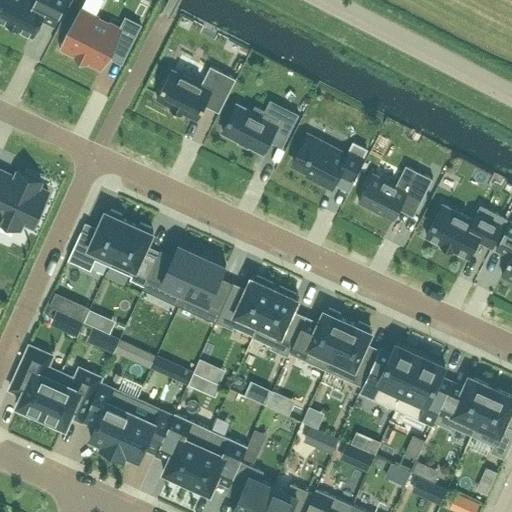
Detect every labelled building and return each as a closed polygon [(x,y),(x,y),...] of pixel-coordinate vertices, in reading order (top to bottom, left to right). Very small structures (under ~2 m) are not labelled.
[(0,0),(0,17),(8,21),(7,23),(18,29),(19,27),(34,35),(43,17),(55,24),(67,0),(0,0)] [(99,14),(95,21),(78,12),(63,40),(79,48),(76,54),(88,61),(91,54),(105,62),(108,54),(122,61),(141,24),(126,16),(122,25),(99,14)] [(221,107),(237,77),(211,64),(202,82),(172,67),(157,97),(171,104),(170,106),(182,113),(183,111),(198,118),(207,99),(221,107)] [(256,105),(253,110),(237,102),(223,131),(263,151),(273,132),(286,138),(299,113),(285,106),(279,117),(256,105)] [(348,153),(307,132),(293,162),(317,174),(315,178),(332,187),(340,172),(351,178),(367,148),(354,141),(348,153)] [(394,218),(403,200),(417,207),(433,177),(406,163),(396,183),(373,171),(358,200),(394,218)] [(39,186),(42,180),(18,170),(15,175),(0,168),(0,216),(0,222),(16,230),(18,225),(21,226),(23,221),(33,225),(48,190),(39,186)] [(492,246),(507,217),(481,204),(474,218),(442,202),(426,235),(441,242),(441,243),(453,250),(453,248),(469,256),(478,238),(492,246)] [(110,264),(130,220),(121,216),(122,212),(111,207),(110,211),(106,209),(95,233),(82,227),(69,258),(91,268),(96,257),(110,264)] [(139,224),(130,220),(110,264),(132,274),(130,278),(145,284),(159,253),(157,252),(157,254),(145,249),(153,231),(150,229),(151,225),(141,221),(139,224)] [(511,220),(510,220),(496,247),(511,254),(502,273),(511,278),(511,220)] [(182,299),(203,253),(179,243),(170,262),(157,256),(145,284),(143,287),(159,295),(162,290),(182,299)] [(200,313),(216,321),(230,290),(217,284),(226,264),(203,253),(182,299),(202,308),(200,313)] [(256,277),(252,276),(242,296),(229,291),(216,320),(233,328),(234,325),(253,334),(253,335),(275,286),(272,285),(274,282),(257,274),(256,277)] [(279,288),(275,286),(253,335),(272,344),(270,346),(288,354),(302,324),(292,320),(291,316),(299,297),(295,295),(297,292),(280,285),(279,288)] [(73,300),(67,312),(83,319),(89,307),(73,300)] [(318,323),(305,318),(302,324),(288,355),(325,372),(326,368),(348,320),(339,316),(341,312),(329,307),(328,310),(325,309),(318,323)] [(79,334),(84,321),(81,319),(71,315),(58,309),(52,322),(79,334)] [(90,309),(84,321),(95,326),(97,327),(103,315),(90,309)] [(348,319),(326,368),(363,384),(380,347),(367,341),(372,330),(369,329),(371,325),(359,320),(357,323),(348,319)] [(115,350),(120,337),(115,335),(97,327),(95,326),(89,338),(115,350)] [(151,365),(156,354),(152,352),(121,338),(116,349),(151,365)] [(396,407),(421,353),(397,342),(392,353),(380,347),(378,352),(361,388),(360,391),(396,407)] [(30,343),(15,376),(27,382),(17,403),(20,405),(18,409),(30,414),(32,410),(42,414),(61,371),(48,365),(53,354),(30,343)] [(396,407),(433,424),(434,419),(447,391),(452,380),(441,375),(446,364),(421,353),(396,407)] [(188,382),(193,371),(156,354),(152,365),(188,382)] [(199,358),(193,371),(207,377),(212,364),(199,358)] [(75,377),(61,371),(42,414),(51,419),(50,423),(61,428),(63,424),(66,425),(76,404),(88,409),(91,401),(102,378),(103,376),(80,366),(75,377)] [(193,371),(187,384),(202,391),(208,378),(207,377),(193,371)] [(472,433),(493,386),(470,375),(460,396),(447,391),(434,419),(451,427),(452,425),(472,433)] [(102,378),(91,401),(104,407),(91,434),(103,439),(102,442),(115,448),(138,395),(102,378)] [(511,407),(511,393),(493,386),(472,433),(493,443),(490,450),(505,457),(511,440),(511,426),(505,423),(511,407)] [(258,415),(263,402),(255,399),(245,394),(243,393),(238,406),(258,415)] [(278,409),(283,398),(272,393),(267,404),(278,409)] [(138,395),(115,448),(127,453),(129,450),(140,456),(152,429),(164,434),(175,410),(138,395)] [(187,481),(212,427),(175,410),(164,434),(156,453),(169,458),(164,470),(170,473),(168,476),(178,481),(179,477),(187,481)] [(389,440),(396,427),(380,419),(374,431),(389,440)] [(333,451),(339,437),(311,425),(305,439),(333,451)] [(248,444),(212,427),(187,481),(195,484),(194,488),(203,492),(205,489),(211,492),(218,477),(230,483),(241,459),(244,452),(248,444)] [(256,457),(266,433),(255,428),(248,444),(244,452),(256,457)] [(260,478),(264,469),(241,459),(230,483),(243,489),(232,511),(261,511),(274,485),(260,478)] [(441,500),(445,492),(446,489),(447,488),(419,475),(413,487),(441,500)] [(477,488),(487,492),(492,481),(482,477),(477,488)] [(261,511),(289,511),(291,510),(294,511),(304,511),(314,492),(291,482),(287,491),(274,485),(261,511)] [(348,511),(353,503),(316,486),(304,511),(348,511)] [(373,511),(353,503),(348,511),(373,511)]
